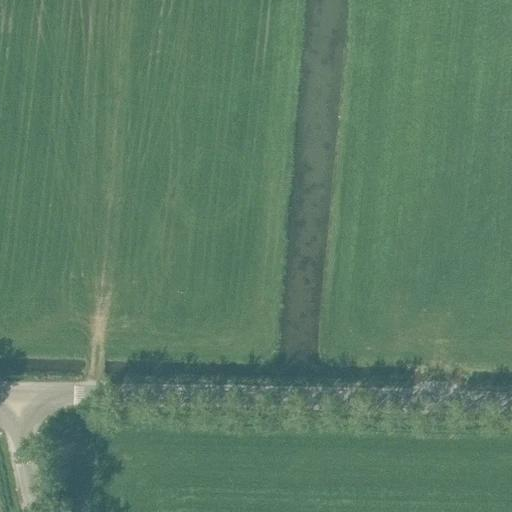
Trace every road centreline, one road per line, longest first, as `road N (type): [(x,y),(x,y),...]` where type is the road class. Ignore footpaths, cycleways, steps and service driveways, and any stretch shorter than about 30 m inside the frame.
road 1 (unclassified): [(511,407),(6,394)]
road 2 (unclassified): [(29,511),(6,394)]
